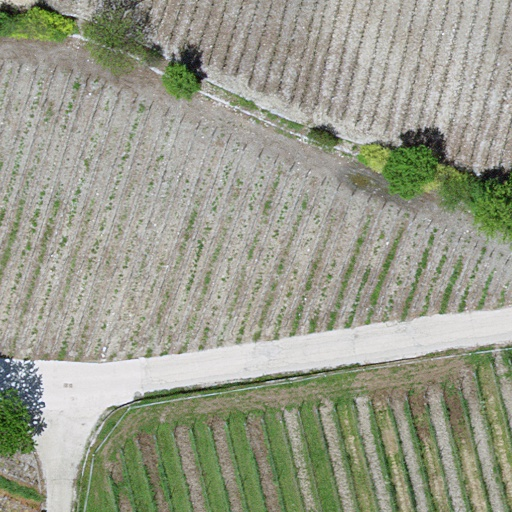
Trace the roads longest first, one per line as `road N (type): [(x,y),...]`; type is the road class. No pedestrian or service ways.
road 1 (unclassified): [(511,322),(385,345),(58,381),(0,380)]
road 2 (track): [(58,381),(53,511)]
